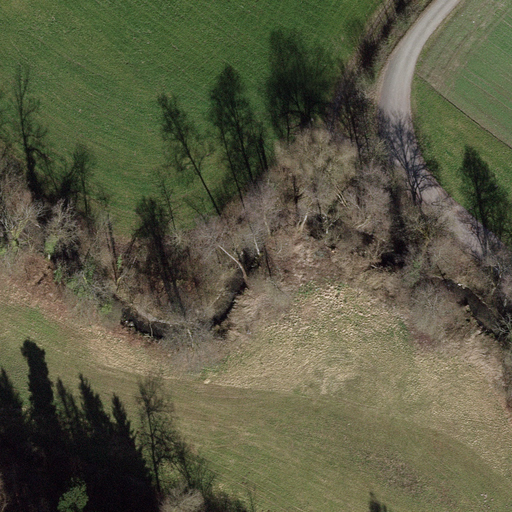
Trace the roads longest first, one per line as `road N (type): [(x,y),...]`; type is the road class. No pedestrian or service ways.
road 1 (track): [(328,133),(228,216),(203,257),(160,270),(0,186)]
road 2 (track): [(445,0),(414,33),(393,93),(390,141),(428,203),(511,294)]
road 3 (track): [(390,141),(342,144),(325,121),(362,38),(392,0)]
